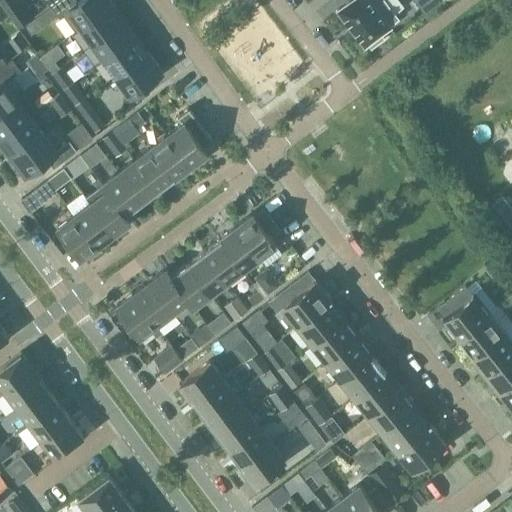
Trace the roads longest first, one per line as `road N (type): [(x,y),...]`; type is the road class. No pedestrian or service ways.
road 1 (residential): [(511,465),(267,152)]
road 2 (residential): [(227,511),(70,302)]
road 3 (residential): [(43,322),(184,511)]
road 4 (residential): [(85,290),(108,288),(234,192),(241,172)]
road 5 (residential): [(241,172),(222,173),(93,270),(85,290)]
road 6 (residential): [(267,152),(158,0)]
